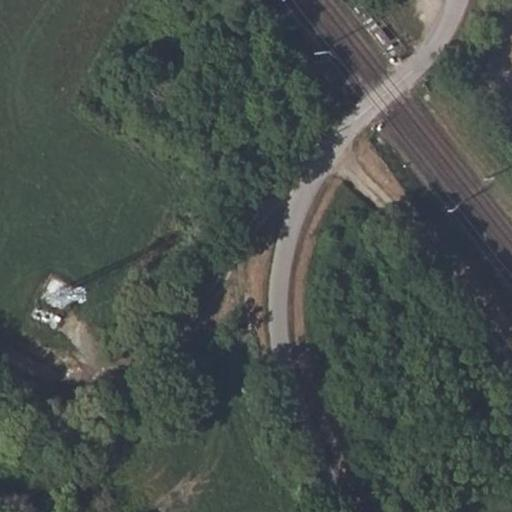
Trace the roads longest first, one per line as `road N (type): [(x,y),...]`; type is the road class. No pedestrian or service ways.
road 1 (unclassified): [(460,0),(434,50),(359,114),(324,158),(296,207),(283,258),(279,344),(342,511)]
road 2 (track): [(296,207),(273,207),(247,231),(181,342),(144,380),(89,396),(38,392),(0,374)]
road 3 (track): [(324,158),(367,189),(511,359)]
